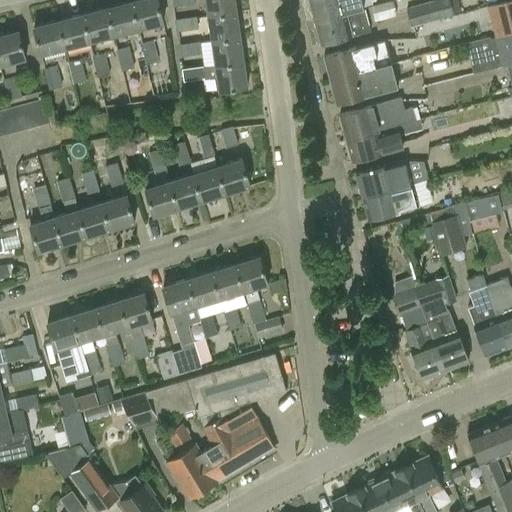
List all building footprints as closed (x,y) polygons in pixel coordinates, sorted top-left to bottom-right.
[(156,0),(139,0),(130,3),(137,30),(163,23),(156,0)] [(205,0),(208,17),(236,13),(234,0),(205,0)] [(308,0),(314,22),(364,8),(361,0),(308,0)] [(446,0),(434,0),(406,8),(412,26),(451,15),(446,0)] [(494,37),(511,32),(511,0),(508,0),(486,6),(494,37)] [(397,15),(393,1),(371,7),(375,21),(397,15)] [(113,36),(137,30),(130,3),(106,9),(113,36)] [(370,32),(364,8),(314,22),(320,45),(352,37),(352,36),(370,32)] [(89,42),(113,36),(106,9),(82,15),(89,42)] [(208,17),(211,41),(239,37),(236,13),(208,17)] [(65,48),(89,42),(82,15),(58,21),(65,48)] [(174,19),(175,32),(199,29),(197,16),(174,19)] [(39,55),(65,48),(58,21),(32,27),(39,55)] [(17,31),(0,35),(0,65),(24,59),(17,31)] [(497,67),(506,65),(511,63),(511,32),(494,37),(490,38),(497,67)] [(211,41),(215,65),(243,61),(239,37),(211,41)] [(140,43),(146,65),(159,62),(153,40),(140,43)] [(202,54),(200,41),(178,44),(180,57),(202,54)] [(323,57),(330,80),(391,63),(385,41),(355,49),(355,48),(323,57)] [(116,50),(122,71),(134,68),(128,47),(116,50)] [(92,56),(97,78),(110,74),(105,53),(92,56)] [(68,62),(73,84),(86,81),(81,59),(68,62)] [(204,78),(216,76),(218,92),(247,87),(243,61),(215,65),(203,66),(203,65),(182,68),(184,82),(205,79),(204,78)] [(367,94),(385,90),(398,86),(391,63),(330,80),(336,103),(368,95),(367,94)] [(494,101),(507,97),(511,96),(511,63),(506,65),(511,88),(492,93),(494,101)] [(50,91),(63,87),(57,65),(44,68),(50,91)] [(8,101),(21,97),(15,76),(2,79),(8,101)] [(339,115),(346,139),(397,125),(397,124),(416,119),(412,107),(403,109),(400,99),(339,115)] [(42,100),(32,103),(38,126),(48,123),(42,100)] [(32,103),(22,106),(28,129),(38,126),(32,103)] [(22,106),(11,109),(17,132),(28,129),(22,106)] [(11,109),(0,111),(0,115),(5,135),(17,132),(11,109)] [(403,149),(399,133),(397,125),(346,139),(352,163),(384,154),(403,149)] [(232,126),(220,130),(225,147),(226,148),(238,144),(233,127),(232,126)] [(202,159),(215,155),(209,133),(196,137),(202,159)] [(178,166),(191,162),(185,141),(172,144),(178,166)] [(154,173),(167,169),(161,148),(148,152),(154,173)] [(226,164),(217,167),(225,194),(250,186),(241,159),(226,164)] [(355,174),(361,197),(411,184),(408,177),(405,162),(387,166),(355,174)] [(115,163),(104,166),(111,186),(121,183),(115,163)] [(33,189),(42,221),(29,226),(37,253),(62,245),(54,218),(50,205),(52,204),(41,165),(19,171),(25,191),(33,189)] [(217,167),(193,174),(201,201),(225,194),(217,167)] [(81,173),(87,195),(100,191),(93,169),(81,173)] [(193,174),(169,182),(178,209),(201,201),(193,174)] [(68,176),(55,180),(61,201),(74,197),(68,176)] [(153,216),(178,209),(169,182),(145,189),(153,216)] [(413,192),(411,184),(361,197),(367,221),(399,213),(399,211),(417,207),(413,192)] [(504,209),(511,206),(511,189),(499,193),(504,209)] [(497,194),(465,203),(471,221),(502,212),(497,194)] [(134,222),(125,195),(101,203),(109,230),(134,222)] [(101,203),(78,210),(85,237),(109,230),(101,203)] [(433,222),(431,222),(441,255),(465,248),(469,259),(477,257),(468,226),(461,228),(457,214),(455,215),(453,207),(430,213),(433,222)] [(85,237),(78,210),(54,218),(62,245),(85,237)] [(265,319),(256,287),(267,284),(258,257),(234,264),(242,291),(244,291),(253,323),(265,319)] [(0,278),(9,276),(6,264),(0,265),(0,278)] [(234,264),(210,272),(219,299),(223,312),(223,311),(229,330),(241,326),(231,295),(242,291),(234,264)] [(210,272),(187,279),(196,307),(208,302),(219,299),(210,272)] [(449,274),(417,285),(445,371),(467,362),(456,332),(450,315),(446,305),(458,300),(449,274)] [(511,292),(506,277),(486,285),(507,347),(511,345),(511,292)] [(187,279),(162,287),(170,314),(172,314),(182,348),(172,351),(179,374),(202,366),(189,325),(200,321),(199,317),(196,307),(187,279)] [(393,294),(406,331),(405,331),(411,348),(410,348),(422,379),(445,371),(417,285),(393,294)] [(468,292),(474,306),(467,309),(474,325),(473,326),(485,356),(507,347),(486,285),(468,292)] [(149,355),(140,324),(151,320),(143,293),(118,300),(127,328),(128,327),(132,338),(131,338),(137,358),(149,355)] [(116,331),(127,328),(118,300),(94,308),(103,335),(104,335),(113,366),(125,363),(116,331)] [(106,346),(103,335),(94,308),(72,315),(80,342),(84,353),(82,353),(88,374),(101,370),(95,350),(106,346)] [(211,313),(199,317),(200,321),(205,337),(218,333),(211,313)] [(66,346),(80,342),(72,315),(46,322),(64,381),(75,378),(66,346)] [(283,331),(279,316),(254,324),(258,338),(283,331)] [(37,353),(33,333),(21,336),(24,344),(3,349),(6,361),(37,353)] [(179,374),(172,351),(172,349),(156,354),(163,379),(179,374)] [(193,409),(198,416),(197,417),(213,446),(201,453),(217,480),(273,446),(249,401),(285,390),(274,353),(144,391),(145,392),(159,418),(193,409)] [(10,372),(0,374),(0,387),(33,381),(30,369),(10,373),(10,372)] [(93,386),(97,402),(110,398),(105,382),(93,386)] [(59,396),(65,415),(78,411),(72,392),(59,396)] [(160,421),(159,418),(145,392),(121,400),(136,428),(160,421)] [(36,393),(13,399),(16,412),(23,410),(39,406),(36,393)] [(0,462),(33,454),(23,410),(16,412),(5,414),(0,415),(0,462)] [(87,442),(78,411),(65,415),(65,416),(61,417),(69,446),(45,453),(63,478),(69,473),(97,511),(119,496),(82,446),(87,442)] [(502,455),(511,451),(511,453),(511,416),(490,425),(502,455)] [(188,498),(217,480),(201,453),(196,443),(194,445),(188,434),(190,433),(183,422),(167,432),(179,453),(166,462),(188,498)] [(505,482),(495,458),(502,455),(490,425),(467,434),(479,464),(498,511),(511,511),(511,482),(511,480),(505,482)] [(427,455),(403,467),(425,511),(437,511),(429,494),(442,487),(427,455)] [(382,477),(379,478),(394,510),(395,510),(395,511),(425,511),(403,467),(391,473),(389,471),(382,474),(382,477)] [(128,511),(161,511),(151,498),(154,496),(145,484),(142,486),(135,475),(125,482),(133,493),(121,501),(128,511)] [(367,484),(355,490),(365,511),(390,511),(394,510),(379,478),(376,480),(373,478),(367,481),(367,484)] [(60,498),(69,511),(83,511),(86,510),(72,489),(60,498)] [(335,511),(365,511),(355,490),(331,502),(335,511)]
